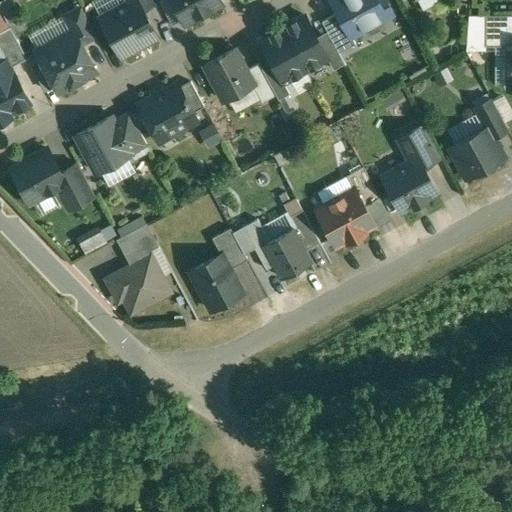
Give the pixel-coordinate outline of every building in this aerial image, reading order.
[(1,0),(13,24),(25,19),(15,0),(1,0)] [(131,0),(130,1),(100,17),(121,55),(134,48),(135,49),(150,42),(149,40),(157,35),(142,8),(137,0),(131,0)] [(128,0),(130,1),(131,0),(137,0),(142,8),(157,0),(128,0)] [(172,0),(184,23),(222,3),(220,0),(172,0)] [(342,0),(333,5),(338,13),(349,34),(350,33),(361,28),(362,30),(392,14),(385,0),(342,0)] [(81,7),(65,16),(73,32),(74,31),(81,43),(96,35),(81,7)] [(338,13),(322,22),(339,53),(356,44),(350,33),(349,34),(338,13)] [(305,15),(283,28),(305,70),(328,58),(305,15)] [(511,15),(486,15),(486,47),(509,47),(509,45),(511,45),(511,15)] [(10,27),(0,32),(0,53),(4,62),(7,60),(11,67),(27,58),(10,27)] [(283,28),(260,40),(283,82),(305,70),(283,28)] [(73,32),(37,51),(58,91),(95,71),(81,43),(74,31),(73,32)] [(235,49),(205,65),(224,100),(253,85),(254,84),(247,70),(235,49)] [(4,62),(0,63),(0,122),(11,116),(9,113),(29,102),(11,67),(7,60),(4,62)] [(259,63),(247,70),(254,84),(253,85),(262,102),(276,95),(259,63)] [(204,106),(191,81),(180,87),(193,112),(204,106)] [(163,90),(159,89),(153,93),(152,97),(139,104),(153,129),(166,122),(172,133),(177,134),(182,131),(183,127),(197,120),(193,112),(180,87),(177,83),(163,90)] [(492,99),(476,108),(487,128),(488,128),(493,137),(508,129),(492,99)] [(130,112),(113,121),(130,152),(147,143),(130,112)] [(111,116),(77,135),(97,171),(131,153),(130,152),(113,121),(111,116)] [(224,117),(203,128),(210,142),(232,131),(224,117)] [(423,125),(399,138),(412,161),(418,157),(423,166),(440,157),(423,125)] [(487,128),(451,147),(467,177),(504,157),(493,137),(488,128),(487,128)] [(48,149),(12,168),(30,202),(57,187),(66,182),(61,172),(48,149)] [(412,161),(382,176),(401,211),(414,204),(415,206),(425,200),(424,198),(436,191),(423,166),(418,157),(412,161)] [(78,163),(61,172),(66,182),(57,187),(69,209),(95,195),(78,163)] [(380,198),(363,166),(346,175),(354,190),(356,189),(365,206),(380,198)] [(354,190),(317,210),(335,245),(346,239),(347,241),(365,232),(364,229),(374,224),(365,206),(356,189),(354,190)] [(297,199),(284,205),(290,216),(302,209),(297,199)] [(302,209),(290,216),(296,227),(308,220),(302,209)] [(143,216),(118,229),(121,236),(146,223),(143,216)] [(296,227),(293,229),(305,251),(320,243),(308,220),(296,227)] [(121,236),(116,239),(131,266),(150,256),(148,251),(159,246),(146,223),(121,236)] [(247,259),(230,227),(212,237),(221,254),(222,253),(230,268),(247,259)] [(292,228),(264,244),(281,277),(310,261),(305,251),(293,229),(292,228)] [(100,230),(79,241),(85,252),(106,240),(100,230)] [(221,254),(190,270),(211,309),(243,292),(230,268),(222,253),(221,254)] [(131,266),(108,278),(115,293),(120,290),(132,311),(169,291),(150,256),(131,266)]
